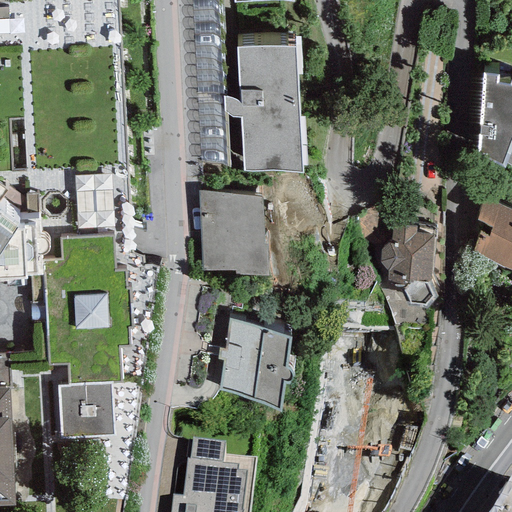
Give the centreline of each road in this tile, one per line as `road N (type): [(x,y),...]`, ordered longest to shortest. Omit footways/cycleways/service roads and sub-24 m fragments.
road 1 (residential): [(461,0),(469,15),(454,371),(439,436),(400,511)]
road 2 (residential): [(141,511),(175,266),(165,0)]
road 3 (residential): [(321,0),(334,141),(343,143),(400,0)]
